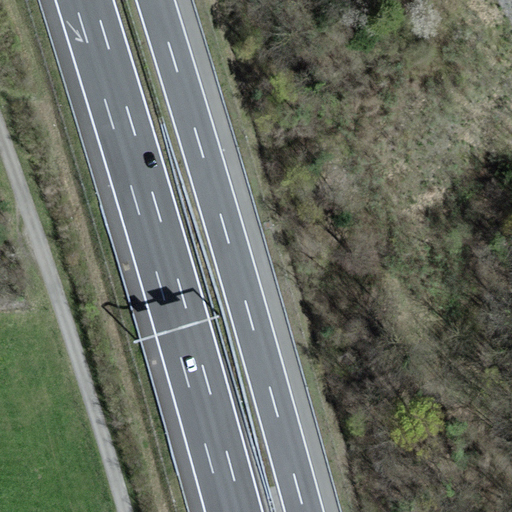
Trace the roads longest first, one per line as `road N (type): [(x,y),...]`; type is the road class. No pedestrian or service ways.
road 1 (motorway): [(305,511),(154,0)]
road 2 (motorway): [(85,0),(232,511)]
